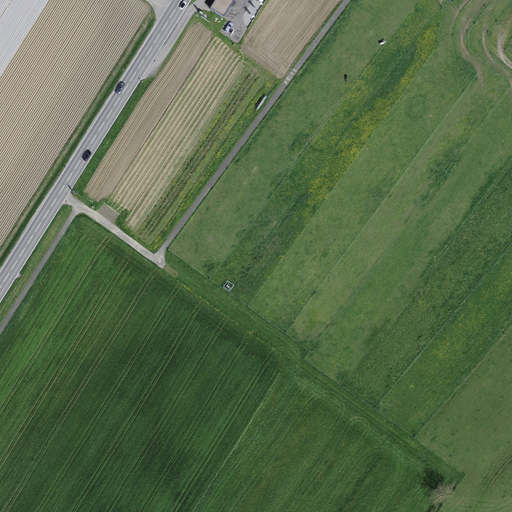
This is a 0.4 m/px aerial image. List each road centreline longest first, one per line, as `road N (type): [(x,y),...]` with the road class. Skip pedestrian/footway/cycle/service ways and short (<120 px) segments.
road 1 (track): [(347,0),(155,259),(59,191)]
road 2 (primary): [(0,286),(178,0)]
